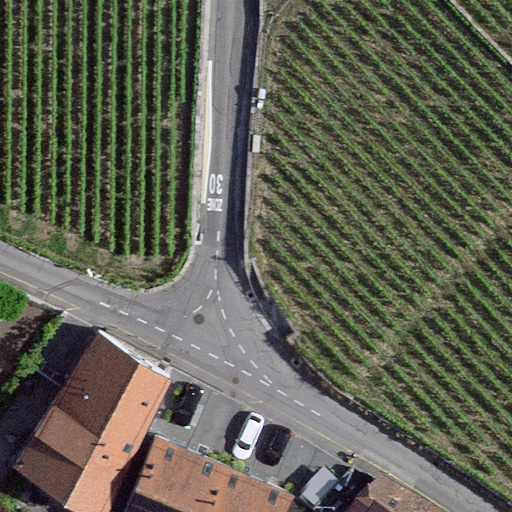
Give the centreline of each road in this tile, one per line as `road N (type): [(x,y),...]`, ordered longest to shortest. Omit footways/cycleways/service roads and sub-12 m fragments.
road 1 (unclassified): [(227,0),(218,227),(203,347)]
road 2 (residential): [(203,347),(446,483),(481,511)]
road 3 (residential): [(0,259),(203,347)]
